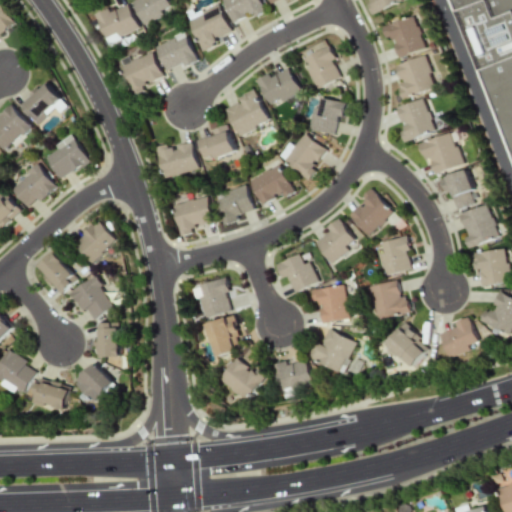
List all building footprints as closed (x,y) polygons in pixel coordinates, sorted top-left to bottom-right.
[(142,25),(164,15),(162,11),(170,7),(167,0),(132,0),(131,0),(142,25)] [(264,10),(259,0),(221,0),(233,24),(264,10)] [(369,0),(371,2),(367,4),(372,14),(401,1),(400,0),(369,0)] [(511,0),(511,153),(452,0),(511,0)] [(0,33),(15,23),(0,2),(0,33)] [(96,15),(106,38),(118,33),(120,36),(139,28),(127,2),(96,15)] [(202,51),(217,43),(215,39),(231,31),(217,3),(186,17),(202,51)] [(424,49),(414,16),(382,26),(386,39),(391,37),(397,57),(424,49)] [(165,71),(181,64),(182,67),(197,61),(184,32),(154,45),(165,71)] [(340,79),(333,60),(335,59),(330,46),(304,56),(316,88),(340,79)] [(145,91),(142,86),(163,77),(152,52),(121,65),(134,95),(145,91)] [(394,64),(423,53),(430,71),(428,72),(433,87),(403,99),(398,88),(400,87),(398,83),(402,81),(401,78),(399,78),(394,64)] [(282,101),(301,91),(288,67),(272,76),(270,73),(256,80),(268,104),(280,98),(282,101)] [(37,123),(63,100),(45,81),(20,104),(37,123)] [(225,110),(239,136),(270,119),(253,89),(239,97),(241,101),(225,110)] [(333,135),(338,116),(342,117),(346,103),(321,97),(318,108),(314,107),(309,128),(333,135)] [(396,107),(421,97),(431,122),(436,120),(439,126),(404,140),(401,131),(404,129),(402,124),(405,123),(403,120),(401,121),(396,107)] [(0,145),(4,150),(31,126),(11,106),(0,116),(0,145)] [(216,159),(236,151),(227,125),(213,130),(214,133),(195,141),(202,157),(214,153),(216,159)] [(417,143),(454,129),(457,139),(453,141),(454,145),(456,144),(463,162),(435,173),(428,157),(425,158),(423,153),(421,154),(417,143)] [(309,181),(318,169),(314,166),(326,150),(305,133),(284,161),(309,181)] [(45,156),(61,180),(89,161),(71,134),(54,145),(56,149),(45,156)] [(198,169),(191,142),(169,148),(168,144),(157,147),(165,178),(198,169)] [(57,186),(37,165),(11,189),(27,207),(36,199),(39,202),(57,186)] [(250,178),(261,205),(275,199),(293,192),(281,165),(250,178)] [(466,167),(474,189),(469,191),(469,192),(474,190),(476,195),(472,197),(474,202),(456,209),(451,196),(453,195),(452,191),(447,193),(445,188),(443,189),(439,178),(466,167)] [(254,211),(245,185),(215,196),(224,221),(254,211)] [(348,214),(368,236),(393,212),(373,190),(348,214)] [(0,229),(21,210),(5,193),(0,197),(0,229)] [(213,222),(206,196),(172,204),(180,236),(195,233),(193,227),(213,222)] [(459,213),(484,203),(490,216),(491,215),(494,224),(493,224),(497,234),(468,246),(464,236),(468,235),(459,213)] [(349,251),(346,246),(355,240),(339,218),(327,227),(330,231),(315,242),(331,264),(349,251)] [(116,240),(98,220),(73,243),(91,263),(116,240)] [(382,242),(386,256),(381,257),(385,276),(411,270),(407,251),(410,250),(407,236),(382,242)] [(471,252),(503,247),(505,262),(507,262),(510,280),(480,285),(477,271),(479,271),(479,267),(474,268),(471,252)] [(61,294),(78,279),(55,253),(38,269),(61,294)] [(283,279),(287,276),(295,293),(319,282),(309,262),(305,264),(300,254),(276,265),(283,279)] [(70,292),(83,312),(87,309),(93,319),(114,307),(95,276),(70,292)] [(230,292),(227,279),(196,286),(204,318),(231,311),(227,293),(230,292)] [(371,286),(378,319),(410,312),(406,296),(401,297),(397,280),(371,286)] [(322,323),(349,319),(345,285),(312,289),(313,304),(319,303),(322,323)] [(511,328),(511,297),(499,292),(491,308),(487,306),(480,321),(509,335),(511,328)] [(0,340),(13,328),(0,314),(0,340)] [(217,357),(238,350),(234,338),(240,336),(234,315),(207,324),(217,357)] [(439,334),(449,358),(470,349),(469,345),(478,342),(468,317),(454,322),(456,327),(439,334)] [(96,323),(97,358),(121,357),(120,327),(113,328),(113,323),(96,323)] [(422,337),(405,323),(386,344),(413,367),(428,349),(419,341),(422,337)] [(340,372),(355,342),(329,329),(321,345),(317,343),(310,358),(340,372)] [(28,361),(8,349),(0,361),(0,383),(14,392),(16,388),(24,392),(36,372),(25,365),(28,361)] [(314,383),(305,357),(276,368),(285,393),(314,383)] [(267,375),(256,367),(254,370),(236,358),(220,381),(248,401),(267,375)] [(76,384),(96,402),(115,382),(95,363),(76,384)] [(32,403),(44,407),(45,404),(65,409),(72,387),(39,378),(32,403)] [(511,511),(511,483),(497,490),(505,511),(511,511)]
